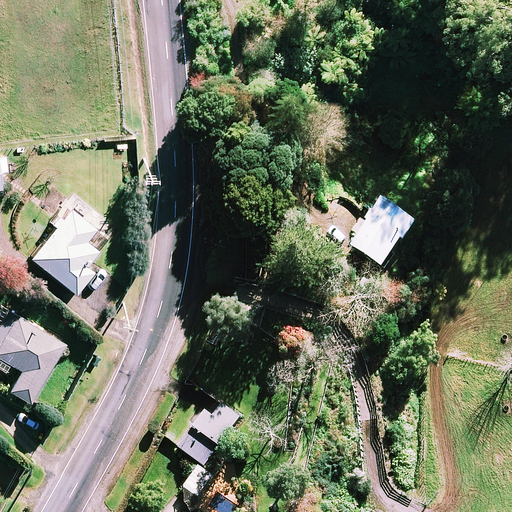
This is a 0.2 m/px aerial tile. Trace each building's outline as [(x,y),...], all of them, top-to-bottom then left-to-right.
[(414,225),(381,199),(348,241),(381,267),(414,225)] [(94,227),(69,206),(30,256),(74,292),(91,271),(83,264),(96,248),(84,239),(94,227)] [(122,282),(111,275),(97,295),(108,303),(122,282)] [(0,368),(4,371),(9,361),(21,368),(9,388),(30,400),(63,341),(6,309),(0,319),(0,368)] [(240,417),(222,405),(213,418),(205,412),(179,448),(205,466),(240,417)] [(212,476),(198,467),(185,486),(199,496),(212,476)]
